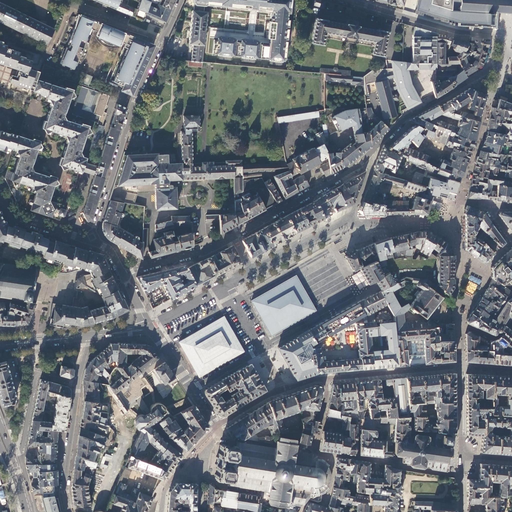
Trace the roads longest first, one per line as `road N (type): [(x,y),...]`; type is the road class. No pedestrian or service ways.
road 1 (residential): [(233,236),(355,170),(399,123),(503,57)]
road 2 (residential): [(283,389),(459,367),(462,455)]
road 3 (residential): [(162,40),(89,242)]
road 4 (residential): [(503,57),(501,37),(368,6)]
road 5 (residential): [(77,385),(37,375),(22,450),(11,453)]
road 6 (residential): [(69,511),(64,483),(77,385)]
